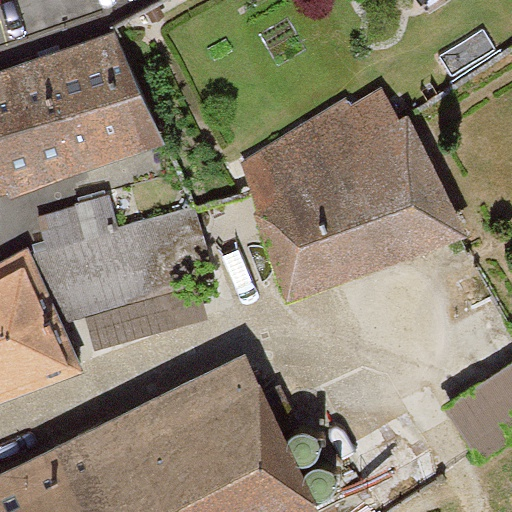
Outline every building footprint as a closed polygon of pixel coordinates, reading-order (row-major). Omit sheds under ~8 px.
[(43,56),(77,167),(161,138),(111,33),(43,56)] [(0,69),(0,189),(1,192),(77,167),(43,56),(0,69)] [(290,293),(467,233),(405,115),(393,122),(379,86),(345,109),(338,99),(242,160),(252,188),(290,293)] [(40,209),(49,237),(109,219),(100,191),(40,209)] [(193,205),(23,255),(58,320),(85,313),(196,284),(216,278),(193,205)] [(0,396),(83,367),(58,320),(23,255),(0,266),(0,396)] [(196,284),(85,313),(95,350),(205,318),(196,284)] [(0,511),(321,511),(235,348),(0,470),(0,511)] [(511,359),(446,404),(484,459),(511,439),(511,359)] [(304,458),(310,457),(315,453),(318,449),(319,439),(314,430),(307,427),(300,425),(292,428),(288,434),(286,440),(288,447),(292,454),(296,457),(304,458)] [(321,490),(328,489),(332,485),(335,481),(336,471),(331,462),(325,459),(317,457),(310,461),(305,466),(304,472),(305,480),(309,486),(314,489),(321,490)]
